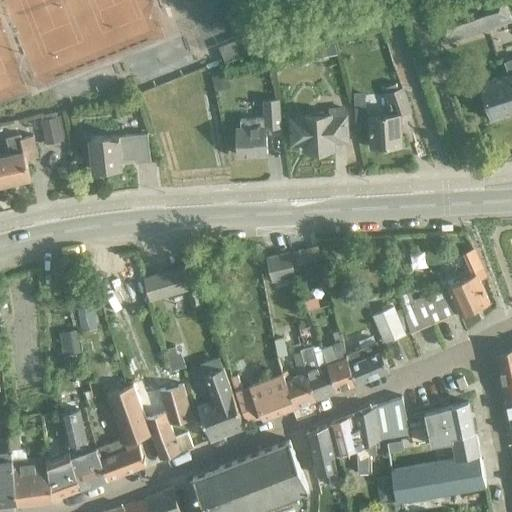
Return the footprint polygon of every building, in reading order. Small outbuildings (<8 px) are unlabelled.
[(446,40),(511,19),(504,0),(458,0),(435,7),(446,40)] [(242,37),(218,46),(224,61),(248,52),(242,37)] [(324,44),(311,47),(314,60),(327,57),(324,44)] [(268,58),(260,60),(262,71),(271,68),(268,58)] [(507,74),(479,83),(490,119),(511,111),(511,58),(503,61),(507,74)] [(226,73),(211,77),(214,90),(229,87),(226,73)] [(399,113),(409,110),(402,87),(386,92),(391,108),(387,109),(387,113),(369,115),(371,147),(401,145),(399,113)] [(365,92),(354,93),(355,122),(366,122),(365,92)] [(265,127),(280,126),(279,99),(263,100),(264,117),(240,118),(241,128),(236,128),(238,155),(267,153),(265,127)] [(332,139),(345,138),(344,113),(342,107),(329,108),(329,114),(303,116),(304,119),(292,120),(293,141),(306,141),(306,151),(332,149),(332,139)] [(42,123),(46,141),(61,138),(56,119),(42,123)] [(30,177),(25,159),(38,156),(33,134),(21,137),(21,133),(6,137),(10,153),(0,155),(0,183),(2,183),(3,187),(14,185),(13,181),(30,177)] [(136,162),(150,160),(147,133),(119,136),(119,135),(90,138),(93,170),(121,167),(120,158),(135,156),(136,162)] [(317,245),(289,252),(292,264),(320,258),(317,245)] [(412,301),(409,293),(399,296),(402,308),(409,331),(410,333),(458,311),(460,316),(489,303),(479,280),(486,276),(474,250),(466,253),(475,273),(447,286),(448,290),(424,300),(424,297),(412,301)] [(289,252),(277,255),(284,279),(295,276),(292,264),(289,252)] [(284,279),(277,255),(266,258),(272,282),(284,279)] [(192,263),(179,267),(186,290),(199,286),(192,263)] [(179,267),(166,271),(173,294),(186,290),(179,267)] [(390,279),(388,269),(380,271),(382,280),(390,279)] [(173,294),(166,271),(155,274),(162,297),(173,294)] [(162,297),(155,274),(142,278),(150,301),(162,297)] [(199,290),(188,293),(191,307),(203,304),(199,290)] [(316,298),(305,301),(308,311),(318,308),(316,298)] [(395,311),(393,306),(373,315),(384,342),(409,331),(402,308),(395,311)] [(75,329),(58,332),(62,355),(79,352),(75,329)] [(339,330),(332,332),(335,341),(342,338),(339,330)] [(274,339),(279,356),(287,354),(282,337),(274,339)] [(345,352),(343,342),(342,338),(335,341),(320,347),(320,349),(326,363),(336,391),(355,384),(345,352)] [(345,352),(355,384),(388,370),(377,340),(345,352)] [(282,372),(282,375),(295,407),(316,399),(312,388),(305,370),(300,348),(298,343),(291,346),(298,374),(288,378),(285,370),(282,372)] [(312,344),(306,346),(300,348),(305,370),(312,388),(316,399),(336,391),(326,363),(320,349),(314,351),(312,344)] [(511,346),(499,352),(496,358),(498,369),(504,398),(511,396),(511,346)] [(201,373),(211,400),(196,406),(209,439),(244,426),(220,365),(201,373)] [(237,374),(229,377),(235,392),(245,419),(260,413),(262,419),(295,407),(282,375),(243,389),(237,374)] [(118,390),(107,394),(122,438),(96,447),(97,450),(106,479),(144,464),(137,443),(136,443),(135,440),(150,434),(144,418),(133,384),(118,390)] [(164,412),(144,418),(150,434),(158,458),(191,446),(186,432),(173,437),(168,424),(190,419),(182,384),(159,390),(164,412)] [(375,405),(330,423),(337,455),(353,449),(354,456),(356,456),(357,472),(369,472),(369,454),(374,453),(374,441),(379,439),(407,434),(404,420),(400,397),(375,405)] [(468,402),(423,415),(430,446),(452,441),(452,437),(474,432),(468,402)] [(97,450),(96,447),(80,453),(77,442),(84,441),(78,410),(61,414),(63,422),(65,431),(66,438),(70,454),(71,458),(80,489),(106,479),(97,450)] [(63,422),(56,424),(59,439),(66,438),(65,431),(63,422)] [(330,423),(306,433),(315,474),(326,472),(329,486),(340,483),(337,469),(334,470),(331,456),(337,455),(330,423)] [(18,430),(9,431),(11,450),(20,448),(18,430)] [(474,432),(452,437),(452,441),(455,459),(460,458),(478,453),(474,432)] [(288,439),(191,477),(204,511),(251,511),(254,511),(308,490),(289,440),(288,439)] [(401,439),(385,442),(387,452),(403,449),(401,439)] [(11,450),(11,452),(17,503),(53,498),(48,466),(46,455),(26,458),(25,448),(20,448),(11,450)] [(69,450),(47,458),(48,466),(53,498),(80,489),(77,477),(71,458),(70,454),(69,450)] [(0,504),(2,505),(17,503),(11,452),(0,453),(0,504)] [(411,467),(390,471),(395,502),(442,493),(485,486),(478,453),(460,458),(442,462),(411,467)] [(178,511),(172,487),(159,492),(163,511),(178,511)] [(163,511),(159,492),(145,498),(148,511),(163,511)] [(148,511),(145,498),(123,506),(124,511),(148,511)]
